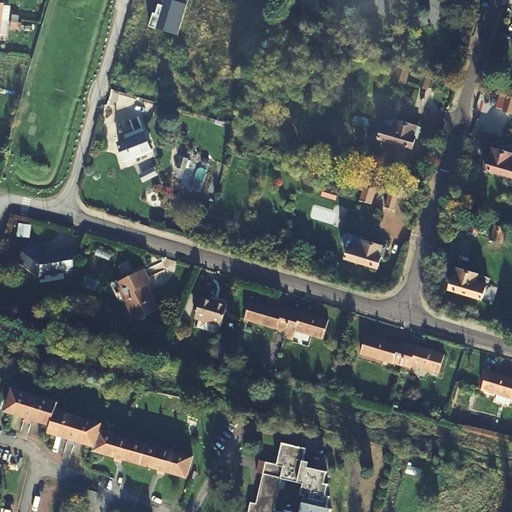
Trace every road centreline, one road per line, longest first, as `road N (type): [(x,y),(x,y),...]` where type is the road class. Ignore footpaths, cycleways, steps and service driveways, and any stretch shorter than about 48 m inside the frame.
road 1 (residential): [(62,215),(399,312)]
road 2 (residential): [(399,312),(494,0)]
road 3 (residential): [(124,0),(62,215)]
